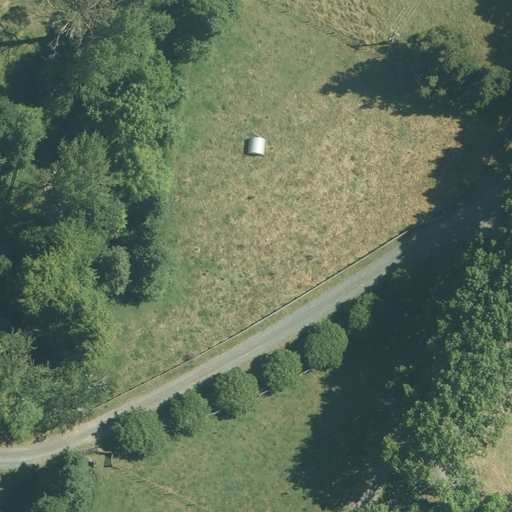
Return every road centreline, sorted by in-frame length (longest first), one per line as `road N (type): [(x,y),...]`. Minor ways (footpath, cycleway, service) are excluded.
road 1 (unknown): [(511,250),(441,242),(166,396),(95,429),(0,453)]
road 2 (unknown): [(511,252),(405,435)]
